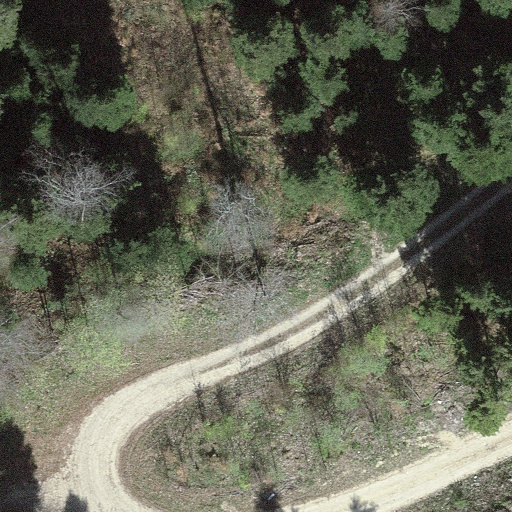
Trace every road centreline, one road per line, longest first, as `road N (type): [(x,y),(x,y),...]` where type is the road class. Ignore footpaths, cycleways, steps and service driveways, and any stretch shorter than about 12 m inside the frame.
road 1 (track): [(511,179),(311,319),(144,396),(116,417),(94,459),(118,511)]
road 2 (track): [(336,511),(511,437)]
